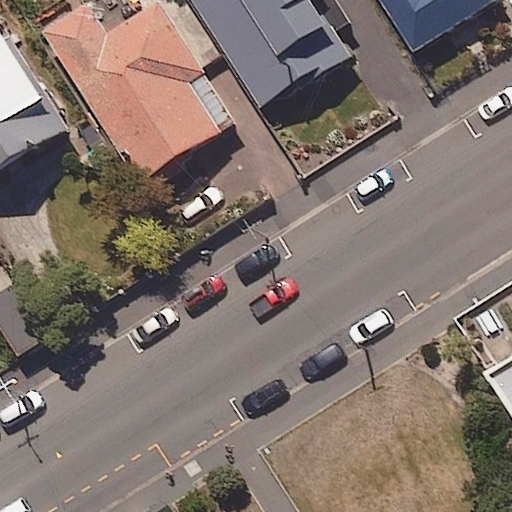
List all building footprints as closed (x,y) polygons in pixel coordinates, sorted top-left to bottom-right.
[(111,35),(90,2),(46,31),(141,182),(241,119),(166,0),(111,35)] [(196,0),(263,108),(350,54),(316,0),(196,0)] [(383,0),(416,52),(499,0),(383,0)] [(0,171),(67,129),(0,23),(0,171)] [(511,377),(501,385),(511,401),(511,377)]
